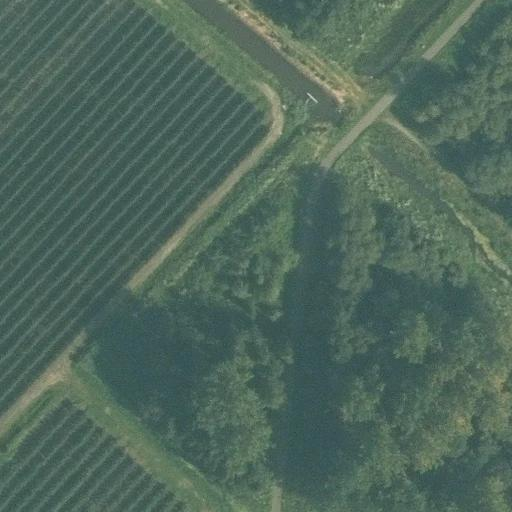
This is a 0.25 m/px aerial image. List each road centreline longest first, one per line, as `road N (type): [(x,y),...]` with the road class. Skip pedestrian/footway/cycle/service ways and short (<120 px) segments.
road 1 (track): [(511,302),(339,145)]
road 2 (track): [(375,108),(251,0)]
